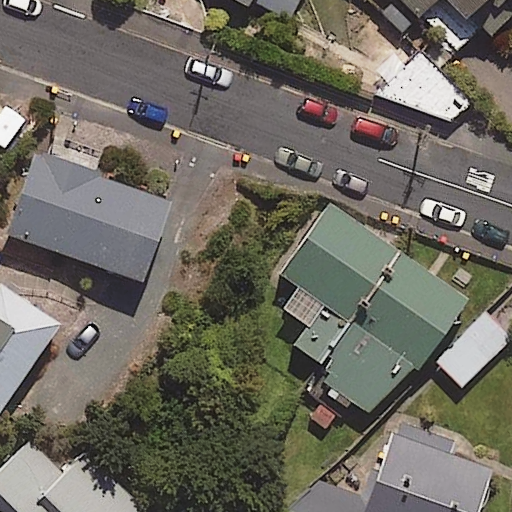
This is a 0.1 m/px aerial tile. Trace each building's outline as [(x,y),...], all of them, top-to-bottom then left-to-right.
[(405,0),(455,46),(478,21),(488,30),(509,7),(501,0),(405,0)] [(380,55),(369,89),(452,116),(463,82),(380,55)] [(95,166),(31,144),(2,229),(136,275),(163,195),(93,172),(95,166)] [(463,293),(324,201),(278,271),(303,288),(289,309),(307,320),(292,342),(323,363),(316,375),(369,410),(403,358),(415,365),(463,293)] [(0,397),(54,319),(0,282),(0,397)] [(507,334),(482,309),(434,358),(459,383),(507,334)] [(469,511),(485,464),(441,449),(448,431),(393,412),(370,481),(352,475),(347,489),(303,475),(291,511),(292,511),(469,511)] [(0,511),(144,511),(79,447),(58,469),(25,436),(0,461),(0,511)] [(230,511),(217,500),(206,511),(230,511)]
